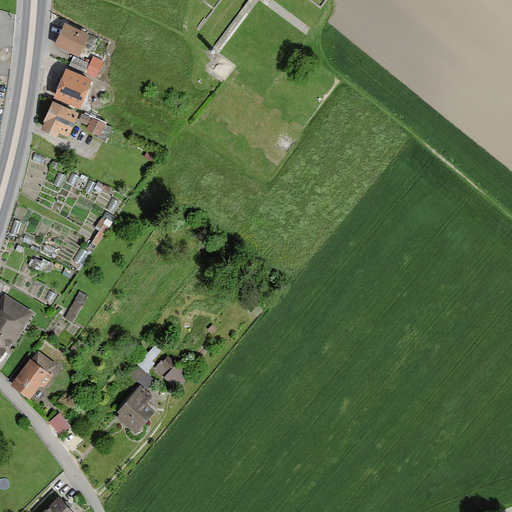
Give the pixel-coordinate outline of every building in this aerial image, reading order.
[(203,0),(203,1),(214,9),(206,20),(204,18),(197,28),(200,30),(222,0),(309,0),(320,8),(326,0),(325,0),(321,6),(312,0),(203,0)] [(271,0),(249,0),(209,53),(214,57),(258,0),(260,0),(267,5),(271,0)] [(76,31),(62,25),(52,47),(77,58),(89,33),(78,28),(76,31)] [(86,64),(71,58),(68,68),(82,74),(86,64)] [(46,70),(58,75),(50,98),(77,108),(88,79),(63,69),(64,66),(49,60),(46,70)] [(101,66),(90,61),(84,74),(95,79),(101,66)] [(75,113),(49,101),(40,122),(42,123),(39,130),(54,137),(56,133),(65,137),(75,113)] [(100,114),(84,109),(82,115),(98,121),(100,114)] [(88,119),(79,115),(77,122),(85,125),(88,119)] [(102,125),(90,119),(85,131),(97,136),(102,125)] [(158,157),(152,153),(148,160),(154,163),(158,157)] [(86,296),(78,292),(63,319),(71,323),(86,296)] [(0,357),(30,314),(3,296),(0,299),(0,357)] [(55,366),(36,352),(30,360),(28,359),(8,386),(27,400),(36,387),(41,390),(52,376),(49,374),(55,366)] [(176,390),(187,376),(165,358),(161,363),(160,362),(152,371),(176,390)] [(150,397),(137,386),(115,413),(117,415),(114,419),(132,434),(152,410),(144,403),(150,397)] [(68,428),(58,415),(47,423),(58,436),(68,428)] [(69,511),(55,497),(39,511),(69,511)]
